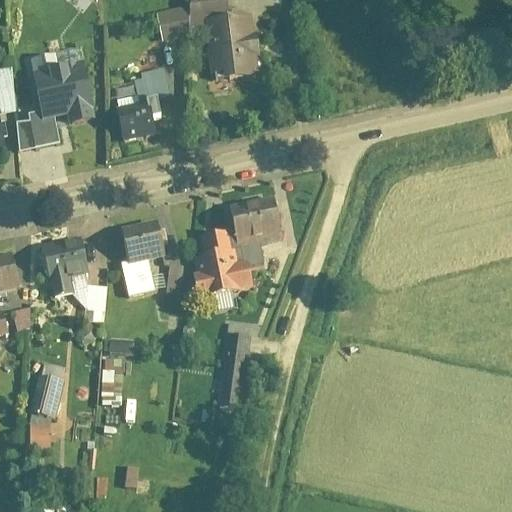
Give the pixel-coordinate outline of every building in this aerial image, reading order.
[(193,0),(196,26),(231,23),(229,0),(193,0)] [(156,21),(163,50),(190,44),(183,15),(156,21)] [(210,32),(216,90),(261,85),(255,27),(210,32)] [(0,161),(9,160),(1,117),(12,115),(4,76),(0,77),(0,161)] [(164,77),(138,82),(143,105),(168,100),(164,77)] [(116,116),(122,147),(159,140),(153,109),(116,116)] [(232,212),(240,251),(285,242),(277,203),(232,212)] [(159,231),(121,242),(129,269),(167,258),(159,231)] [(201,244),(205,262),(195,264),(206,309),(243,300),(242,296),(258,292),(252,267),(236,271),(232,256),(228,257),(224,239),(201,244)] [(79,303),(75,284),(91,280),(82,243),(41,253),(50,289),(54,288),(59,308),(79,303)] [(0,263),(0,300),(22,295),(14,260),(0,263)] [(124,273),(131,305),(157,298),(149,267),(124,273)] [(104,328),(106,270),(92,270),(90,327),(104,328)] [(164,303),(179,304),(182,276),(167,274),(164,303)] [(17,339),(31,336),(24,313),(11,317),(17,339)] [(0,318),(0,341),(11,339),(6,317),(0,318)] [(228,330),(219,408),(243,410),(252,332),(228,330)] [(38,384),(28,420),(52,427),(62,391),(38,384)] [(28,433),(30,458),(53,456),(51,431),(28,433)] [(167,446),(164,466),(185,469),(188,449),(167,446)]
